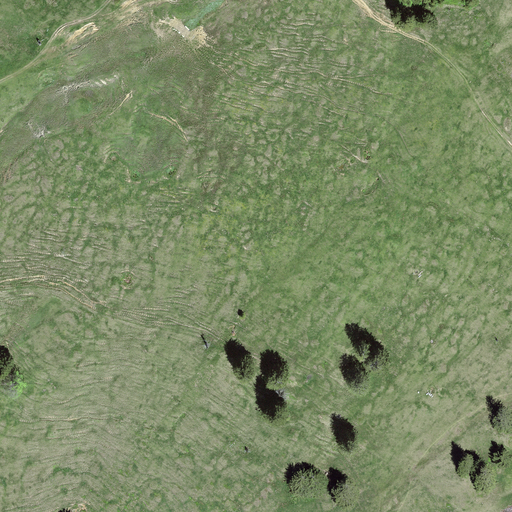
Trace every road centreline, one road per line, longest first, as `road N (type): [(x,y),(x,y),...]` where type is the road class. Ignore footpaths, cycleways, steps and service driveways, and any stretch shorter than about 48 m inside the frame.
road 1 (track): [(356,0),(445,61),(511,142)]
road 2 (track): [(136,0),(0,83)]
